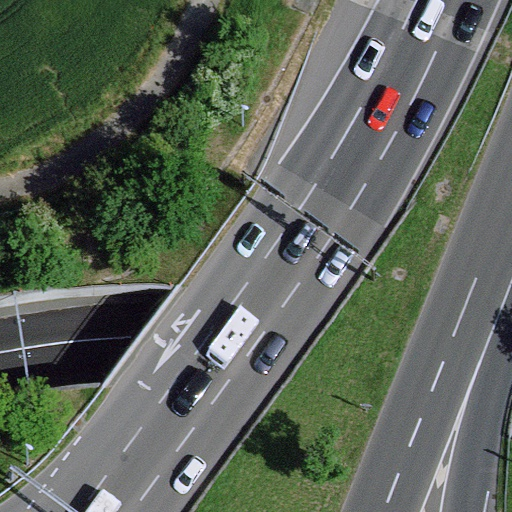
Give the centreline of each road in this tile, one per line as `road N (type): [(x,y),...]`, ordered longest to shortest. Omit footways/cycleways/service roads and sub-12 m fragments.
road 1 (motorway): [(440,0),(327,210),(172,419)]
road 2 (track): [(215,0),(173,76),(108,147),(49,182),(0,196)]
road 3 (motorway): [(386,511),(508,245)]
road 4 (motorway): [(471,511),(484,369),(508,245)]
road 5 (motorway): [(172,419),(28,511)]
